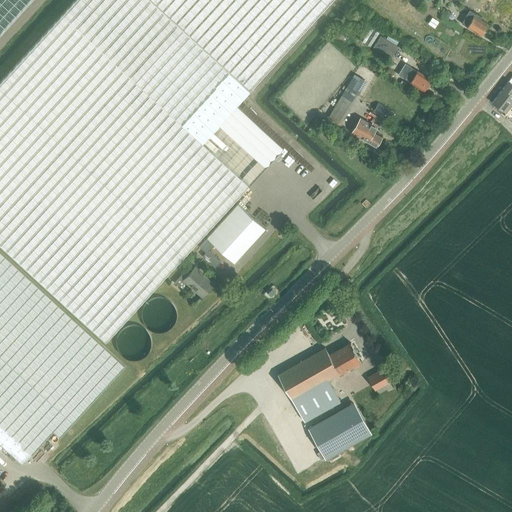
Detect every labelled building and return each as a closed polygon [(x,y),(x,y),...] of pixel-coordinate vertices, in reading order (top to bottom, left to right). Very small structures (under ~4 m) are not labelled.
[(66,0),(0,73),(0,252),(104,348),(249,185),(202,144),(219,125),(265,167),(283,148),(237,105),(250,91),(150,0),(66,0)] [(0,0),(0,34),(0,35),(31,0),(0,0)] [(150,0),(250,91),(332,0),(150,0)] [(484,29),(487,24),(480,20),(482,17),(475,13),(469,10),(461,24),(467,27),(481,35),(481,34),(483,33),(485,31),(484,29)] [(432,18),(428,24),(433,27),(437,21),(432,18)] [(372,45),(380,31),(371,25),(362,39),(372,45)] [(339,31),(334,37),(343,44),(348,39),(339,31)] [(389,34),(386,39),(396,45),(399,40),(389,34)] [(380,36),(373,48),(391,59),(398,46),(396,45),(386,39),(380,36)] [(398,75),(405,79),(410,82),(424,91),(425,90),(427,89),(428,87),(428,85),(431,80),(417,71),(405,64),(398,75)] [(346,87),(356,93),(364,80),(354,74),(346,87)] [(511,83),(509,81),(492,103),(505,113),(511,104),(511,83)] [(328,117),(338,123),(351,102),(341,96),(328,117)] [(379,103),(374,110),(389,119),(394,112),(379,103)] [(376,147),(382,137),(374,132),(378,125),(373,122),(371,124),(360,118),(351,132),(376,147)] [(238,204),(207,238),(199,247),(205,252),(202,256),(215,268),(221,262),(209,251),(215,244),(234,262),(265,228),(238,204)] [(0,443),(23,465),(53,431),(59,438),(124,367),(104,348),(0,252),(0,443)] [(187,284),(202,297),(214,284),(195,267),(188,275),(184,271),(175,282),(182,289),(187,284)] [(174,318),(174,315),(173,313),(173,310),(171,308),(170,306),(168,304),(165,303),(163,302),(160,301),(157,302),(155,302),(152,303),(150,305),(148,307),(147,309),(146,312),(145,315),(145,317),(146,320),(147,323),(149,325),(150,327),(153,328),(155,329),(158,330),(161,330),(163,329),(166,328),(168,327),(170,325),(172,323),(173,321),(174,318)] [(150,346),(151,343),(150,340),(149,338),(148,335),(146,333),(144,332),(142,330),(139,329),(137,329),(134,329),(131,330),(129,331),(127,333),(125,335),(123,337),(123,340),(122,342),(122,345),(123,348),(124,350),(125,352),(127,354),(129,356),(132,357),(135,358),(137,358),(140,357),(143,356),(145,355),(147,353),(149,351),(150,348),(150,346)] [(328,381),(361,362),(351,343),(329,354),(325,347),(278,374),(304,421),(340,401),(328,381)] [(383,367),(367,377),(375,390),(391,381),(383,367)] [(308,428),(325,459),(370,434),(353,403),(308,428)]
